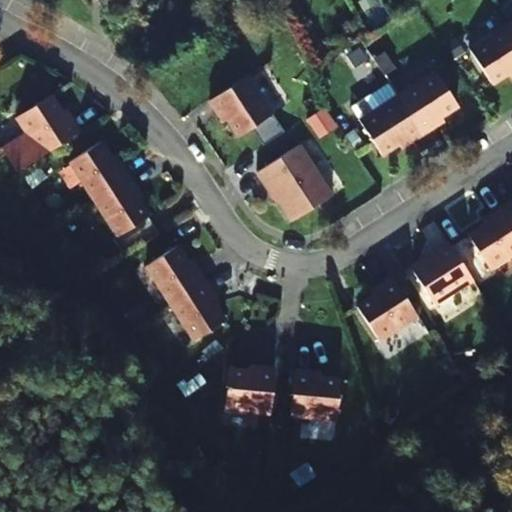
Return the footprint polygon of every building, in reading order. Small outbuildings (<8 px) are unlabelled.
[(112,5),(109,0),(108,0),(103,4),(107,9),(112,5)] [(511,31),(507,24),(468,48),(491,83),(511,69),(511,31)] [(457,105),(435,70),(397,95),(422,134),(435,125),(432,121),(457,105)] [(274,112),(248,74),(210,100),(218,113),(223,110),(239,135),(274,112)] [(422,134),(397,95),(358,119),(381,154),(406,138),(409,142),(422,134)] [(67,121),(50,96),(16,118),(40,156),(79,131),(71,118),(67,121)] [(323,107),(305,118),(317,137),(335,126),(323,107)] [(116,166),(100,142),(70,161),(94,199),(129,176),(120,163),(116,166)] [(332,194),(299,144),(256,172),(264,185),(267,183),(292,220),(332,194)] [(137,189),(129,176),(94,199),(118,236),(148,216),(133,192),(137,189)] [(511,256),(511,219),(504,206),(490,215),(493,219),(468,235),(490,270),(511,256)] [(473,281),(448,242),(435,250),(438,255),(413,271),(435,305),(473,281)] [(193,270),(177,246),(146,265),(171,303),(206,280),(197,267),(193,270)] [(418,317),(393,278),(380,286),(382,290),(357,307),(380,341),(418,317)] [(214,293),(206,280),(171,303),(195,340),(225,320),(209,296),(214,293)] [(270,415),(275,368),(259,367),(258,372),(229,369),(225,410),(270,415)] [(310,372),(295,370),(290,416),(336,421),(340,380),(310,377),(310,372)]
